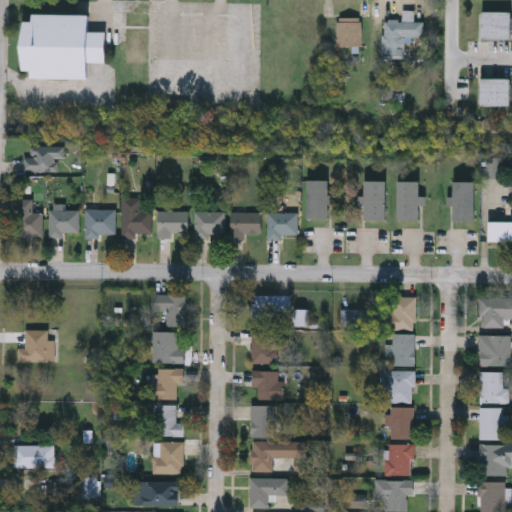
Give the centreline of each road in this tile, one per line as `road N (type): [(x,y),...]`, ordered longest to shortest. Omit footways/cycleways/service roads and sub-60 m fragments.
road 1 (residential): [(0,271),(511,277)]
road 2 (residential): [(215,272),(212,511)]
road 3 (residential): [(449,277),(446,511)]
